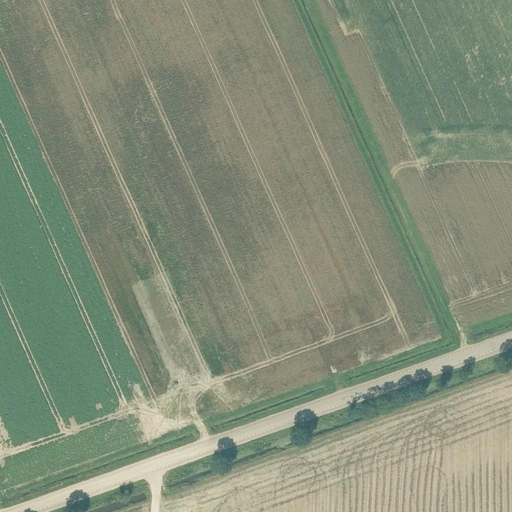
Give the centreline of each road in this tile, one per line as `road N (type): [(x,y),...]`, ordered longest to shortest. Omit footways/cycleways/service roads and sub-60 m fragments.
road 1 (tertiary): [(158,464),(511,340)]
road 2 (tertiary): [(17,511),(158,464)]
